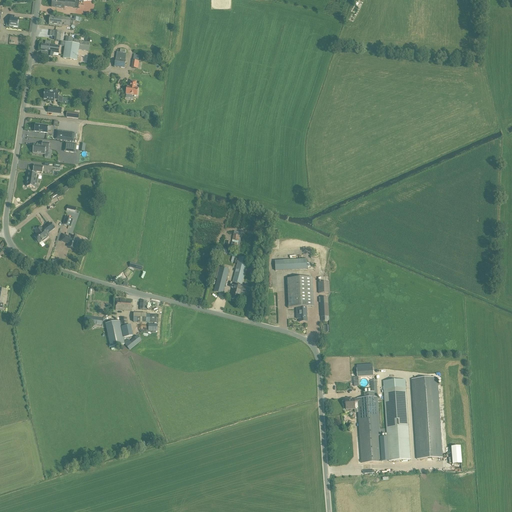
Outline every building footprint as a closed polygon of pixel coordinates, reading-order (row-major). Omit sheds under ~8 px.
[(56,0),(52,0),(51,8),(64,9),(64,7),(74,8),(75,1),(65,0),(64,0),(65,1),(56,0)] [(357,2),(348,20),(353,23),(362,5),(357,2)] [(11,16),(10,27),(17,28),(18,20),(13,20),(13,17),(11,16)] [(50,17),(49,26),(62,27),(62,25),(70,26),(71,19),(62,18),(62,19),(50,17)] [(50,31),(49,37),(54,37),(54,41),(62,42),(64,32),(50,31)] [(46,42),(45,45),(42,45),(41,52),(48,53),(49,53),(50,46),(50,43),(46,42)] [(89,46),(80,45),(80,44),(73,43),(65,42),(63,59),(77,61),(78,50),(89,51),(89,46)] [(59,47),(50,46),(49,53),(48,53),(48,57),(52,58),(53,56),(58,56),(59,47)] [(116,60),(114,67),(124,69),(125,61),(126,61),(127,55),(118,53),(117,60),(116,60)] [(127,87),(126,95),(127,95),(126,98),(132,99),(132,96),(137,96),(138,88),(136,88),(136,82),(130,81),(130,87),(127,87)] [(45,91),(44,99),(48,100),(47,101),(54,102),(54,100),(58,100),(59,92),(49,91),(49,92),(45,91)] [(35,131),(35,133),(47,134),(48,127),(36,126),(36,127),(35,127),(35,131)] [(74,133),(57,131),(56,139),(73,141),(74,133)] [(34,145),(33,153),(45,154),(46,148),(49,149),(50,143),(42,142),(42,146),(34,145)] [(64,152),(75,153),(76,144),(65,143),(64,152)] [(43,167),(34,165),(33,171),(34,172),(33,174),(29,173),(28,178),(27,182),(28,182),(27,187),(34,188),(35,184),(37,184),(38,179),(36,179),(37,174),(36,174),(37,172),(43,173),(43,167)] [(67,217),(65,226),(71,228),(74,219),(67,217)] [(37,234),(34,237),(35,239),(34,239),(34,240),(36,242),(37,242),(39,244),(42,241),(43,242),(45,240),(45,239),(48,237),(46,233),(47,232),(48,233),(54,228),(51,224),(45,228),(46,230),(44,231),(43,230),(42,230),(41,228),(35,232),(37,234)] [(63,235),(61,242),(67,244),(67,243),(69,243),(68,247),(75,250),(76,246),(77,246),(78,244),(77,243),(79,239),(71,236),(71,238),(63,235)] [(233,236),(231,248),(237,249),(239,237),(233,236)] [(234,283),(240,285),(242,285),(248,260),(239,258),(233,283),(234,283)] [(308,259),(275,261),(275,271),(308,270),(308,259)] [(131,262),(129,267),(142,271),(143,266),(131,262)] [(220,267),(214,292),(223,294),(229,270),(220,267)] [(312,279),(287,280),(289,309),(296,309),(296,308),(303,308),(307,308),(313,307),(312,279)] [(234,285),(230,298),(239,300),(241,292),(248,294),(250,290),(242,288),(240,287),(240,285),(234,283),(234,285)] [(329,283),(319,283),(319,294),(330,293),(329,283)] [(327,298),(318,298),(319,303),(320,303),(320,317),(328,317),(327,298)] [(117,299),(116,310),(131,311),(132,300),(117,299)] [(296,308),(296,309),(297,319),(299,319),(299,322),(307,322),(307,308),(303,308),(296,308)] [(85,316),(84,323),(93,324),(92,332),(101,333),(102,328),(97,327),(98,325),(102,325),(103,320),(108,321),(109,312),(107,312),(106,313),(102,313),(102,315),(98,314),(97,318),(85,316)] [(134,314),(133,322),(158,323),(158,315),(134,314)] [(111,326),(107,327),(111,347),(116,346),(124,344),(124,343),(123,338),(133,336),(131,326),(128,326),(127,318),(120,319),(121,321),(111,323),(111,326)] [(128,339),(124,343),(130,350),(142,341),(137,336),(130,342),(128,339)] [(373,368),(356,370),(357,378),(373,376),(373,368)] [(437,378),(412,380),(417,460),(442,458),(437,378)] [(405,380),(384,382),(389,462),(410,460),(405,380)] [(346,401),(345,402),(345,404),(346,404),(346,411),(355,410),(355,409),(357,409),(361,464),(382,462),(376,381),(371,381),(372,392),(364,393),(364,398),(357,399),(357,400),(354,400),(354,399),(345,400),(346,401)]
